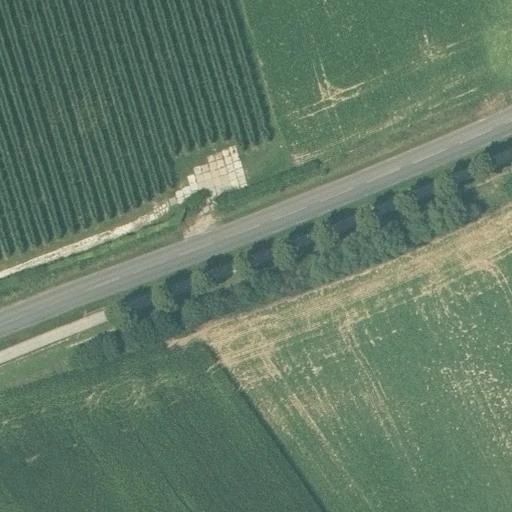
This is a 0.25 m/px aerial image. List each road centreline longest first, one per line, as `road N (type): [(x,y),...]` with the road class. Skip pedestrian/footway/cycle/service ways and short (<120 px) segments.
road 1 (tertiary): [(0,325),(511,122)]
road 2 (track): [(205,183),(147,221),(0,276)]
